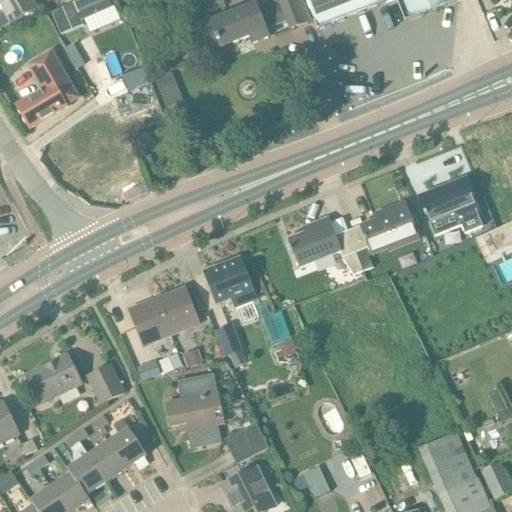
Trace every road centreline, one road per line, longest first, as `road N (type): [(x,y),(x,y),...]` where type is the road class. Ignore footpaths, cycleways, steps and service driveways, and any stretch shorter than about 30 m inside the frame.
road 1 (secondary): [(88,257),(511,79)]
road 2 (unclassified): [(88,257),(0,128)]
